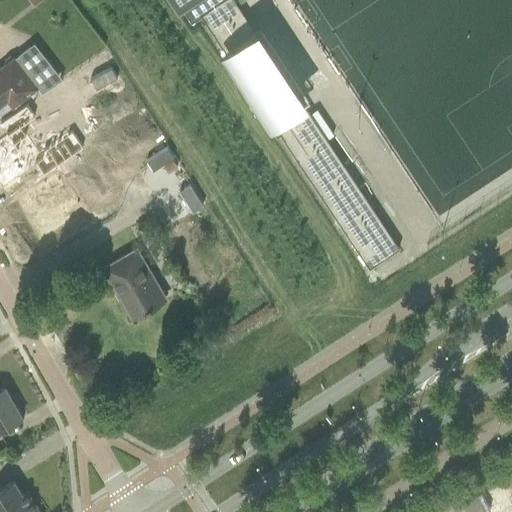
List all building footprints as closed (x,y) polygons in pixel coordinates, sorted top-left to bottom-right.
[(176,0),(190,22),(201,15),(223,0),(176,0)] [(370,267),(397,249),(398,246),(234,0),(223,0),(201,15),(253,94),(250,96),(277,136),(280,134),(368,266),(370,267)] [(34,43),(14,58),(37,87),(42,93),(62,79),(34,43)] [(0,105),(7,100),(12,107),(37,87),(14,58),(13,57),(0,67),(0,105)] [(109,114),(170,225),(263,174),(201,63),(109,114)] [(132,317),(167,297),(137,247),(103,267),(132,317)] [(0,429),(21,417),(3,386),(0,387),(0,429)] [(38,511),(32,501),(27,503),(13,480),(0,488),(0,511),(38,511)] [(466,511),(486,511),(490,510),(481,493),(462,502),(466,511)]
